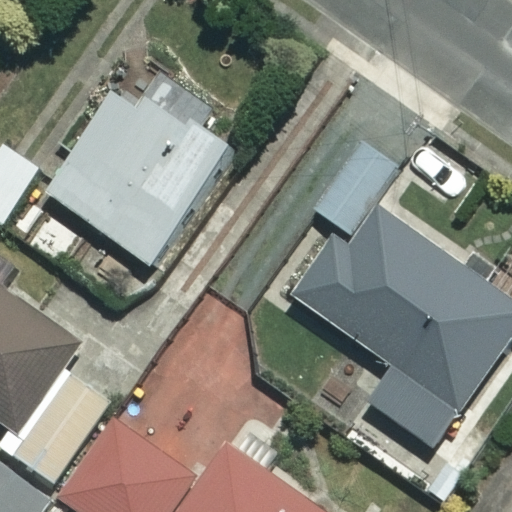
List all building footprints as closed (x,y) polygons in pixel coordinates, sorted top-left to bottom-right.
[(234,142),(128,72),(48,191),(154,262),(234,142)] [(0,154),(0,218),(3,221),(39,169),(6,146),(0,154)] [(511,340),(511,296),(383,205),(357,243),(343,232),(298,295),(397,366),(373,400),(437,446),(511,340)] [(79,340),(0,284),(0,419),(16,431),(79,340)] [(120,417),(71,487),(106,511),(336,511),(230,438),(204,475),(120,417)] [(41,511),(53,497),(0,458),(0,511),(41,511)] [(80,511),(63,500),(54,511),(80,511)]
